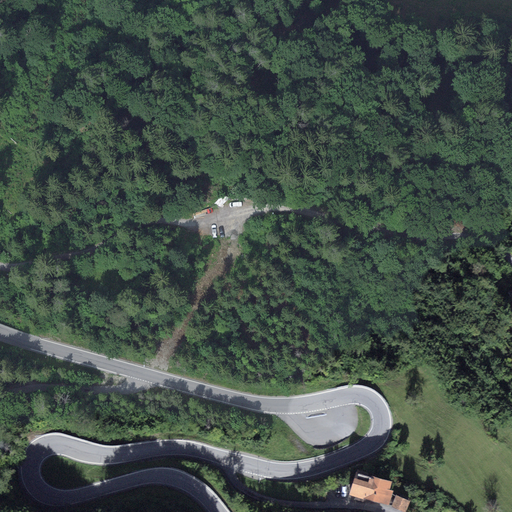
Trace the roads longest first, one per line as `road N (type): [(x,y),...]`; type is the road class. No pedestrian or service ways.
road 1 (tertiary): [(219,511),(199,490),(167,476),(71,497),(46,494),(30,469),(41,447),(116,454),(178,446),(268,469),(303,469),(374,440),(381,418),(370,399),(256,402),(0,332)]
road 2 (unclassified): [(0,265),(92,250),(149,221),(266,208),(377,234),(467,237),(511,260)]
road 3 (track): [(223,457),(238,485),(256,495),(387,511)]
road 4 (track): [(0,396),(38,387),(123,389),(147,375)]
